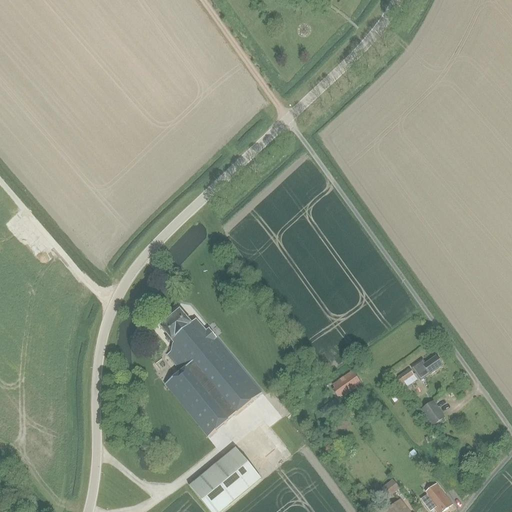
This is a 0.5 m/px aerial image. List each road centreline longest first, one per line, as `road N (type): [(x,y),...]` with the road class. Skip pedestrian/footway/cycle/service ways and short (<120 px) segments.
road 1 (residential): [(461,511),(506,455),(509,434),(285,120)]
road 2 (tertiary): [(87,511),(95,354),(109,309),(126,277),(285,120)]
road 3 (tertiary): [(285,120),(398,0)]
road 4 (track): [(0,187),(109,309)]
